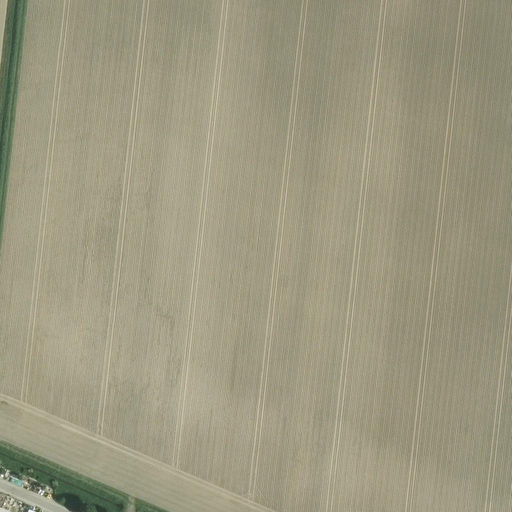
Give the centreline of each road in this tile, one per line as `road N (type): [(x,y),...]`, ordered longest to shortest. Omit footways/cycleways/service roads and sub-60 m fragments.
road 1 (track): [(0,210),(23,0)]
road 2 (track): [(162,511),(0,442)]
